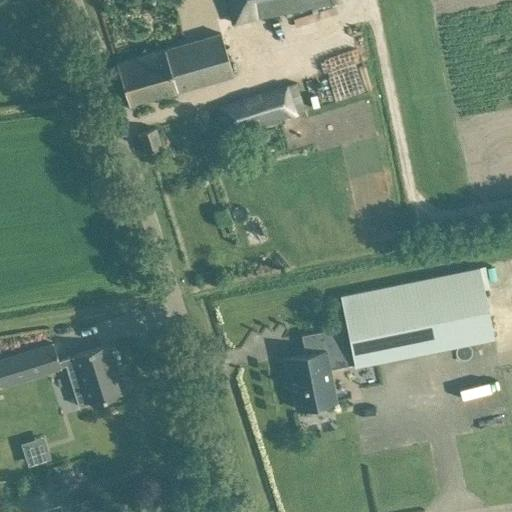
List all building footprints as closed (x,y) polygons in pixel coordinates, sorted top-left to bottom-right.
[(230,0),(235,22),(348,0),(230,0)] [(116,63),(129,105),(232,75),(220,33),(116,63)] [(220,114),(208,117),(216,140),(295,112),(288,85),(218,108),(220,114)] [(144,153),(161,147),(155,128),(138,133),(144,153)] [(291,389),(289,390),(289,391),(292,391),(295,409),(305,408),(310,411),(320,409),(324,404),(333,402),(326,369),(352,364),(353,366),(492,338),(479,267),(340,296),(346,326),(301,335),(304,349),(309,348),(310,353),(284,359),(289,380),(291,389)] [(53,343),(0,359),(0,385),(60,367),(65,365),(78,406),(119,393),(104,345),(73,355),(58,360),(53,343)] [(81,511),(78,499),(65,502),(67,511),(81,511)]
